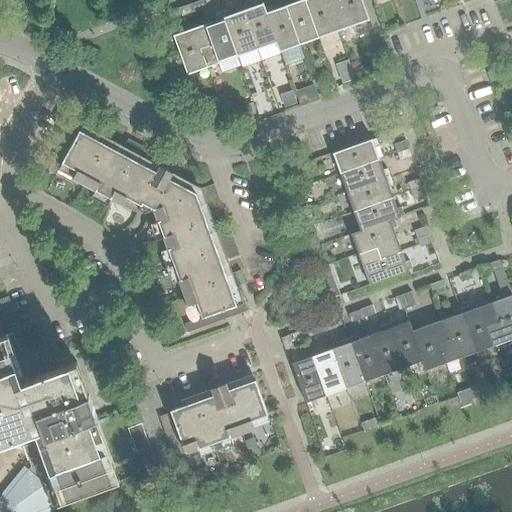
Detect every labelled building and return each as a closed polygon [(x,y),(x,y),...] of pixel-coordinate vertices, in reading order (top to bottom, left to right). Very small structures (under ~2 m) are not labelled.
[(204,5),(201,0),(192,0),(189,2),(192,10),(204,5)] [(251,6),(241,9),(255,49),(274,42),(262,8),(263,8),(261,2),(259,3),(257,0),(253,0),(249,2),(251,6)] [(293,0),(294,1),(283,4),(297,45),(317,38),(302,0),(293,0)] [(302,0),(317,38),(336,31),(329,12),(340,7),(337,0),(302,0)] [(337,0),(340,7),(329,12),(336,31),(369,20),(361,0),(337,0)] [(189,2),(177,6),(180,14),(192,10),(189,2)] [(262,8),(274,42),(277,52),(297,45),(283,4),(272,8),(271,5),(263,8),(262,8)] [(227,9),(220,12),(236,56),(255,49),(241,9),(229,13),(227,9)] [(210,43),(198,47),(205,67),(236,56),(220,12),(212,15),(213,19),(202,23),(210,43)] [(186,74),(205,67),(198,47),(210,43),(202,23),(180,31),(178,27),(171,29),(173,33),(171,33),(186,74)] [(314,84),(306,87),(312,102),(319,99),(314,84)] [(280,97),(284,108),(297,104),(293,93),(280,97)] [(230,110),(227,104),(221,106),(223,112),(223,113),(230,110)] [(53,124),(59,127),(61,128),(67,117),(59,113),(53,124)] [(109,140),(114,132),(102,126),(98,134),(109,140)] [(125,198),(141,206),(148,210),(152,209),(187,306),(195,303),(201,318),(184,324),(187,333),(246,311),(243,303),(236,306),(195,193),(194,193),(167,179),(171,172),(161,167),(157,173),(71,127),(47,171),(55,175),(61,163),(76,171),(72,178),(122,205),(125,198)] [(331,153),(338,173),(380,158),(376,147),(379,146),(377,139),(374,140),(373,138),(331,153)] [(145,159),(149,151),(127,139),(123,147),(145,159)] [(408,148),(405,139),(392,143),(396,152),(408,148)] [(396,152),(399,161),(411,157),(408,148),(396,152)] [(380,158),(338,173),(345,192),(390,177),(387,169),(384,170),(380,158)] [(352,211),(394,197),(389,185),(392,184),(390,177),(345,192),(352,211)] [(422,187),(419,179),(407,183),(410,192),(422,187)] [(212,185),(200,189),(209,213),(221,209),(212,185)] [(410,192),(413,200),(425,196),(422,187),(410,192)] [(302,195),(295,197),(298,205),(305,203),(302,195)] [(394,219),(394,220),(401,217),(401,214),(403,213),(401,206),(397,207),(394,197),(352,211),(359,230),(359,231),(394,219)] [(350,234),(357,254),(376,247),(380,258),(401,251),(393,227),(396,226),(394,220),(394,219),(359,231),(359,230),(350,234)] [(428,235),(425,226),(413,231),(416,239),(428,235)] [(238,255),(229,231),(217,235),(226,260),(238,255)] [(416,239),(419,247),(431,243),(428,235),(416,239)] [(368,285),(408,271),(408,269),(411,268),(408,260),(405,261),(401,251),(380,258),(376,247),(357,254),(368,285)] [(497,261),(479,268),(482,276),(501,269),(497,261)] [(313,271),(323,301),(339,296),(329,266),(313,271)] [(244,283),(240,271),(231,274),(236,286),(244,283)] [(457,276),(460,284),(472,280),(469,271),(457,276)] [(444,290),(441,282),(429,285),(432,294),(444,290)] [(406,307),(414,304),(410,293),(402,295),(406,307)] [(511,297),(511,295),(510,295),(508,296),(507,293),(500,295),(502,298),(490,302),(497,321),(486,326),(493,346),(511,339),(511,297)] [(402,295),(394,298),(398,310),(406,307),(402,295)] [(19,329),(17,324),(7,297),(0,299),(0,314),(7,333),(19,329)] [(466,307),(459,310),(474,353),(493,346),(486,326),(497,321),(490,302),(467,311),(466,307)] [(362,319),(374,315),(371,306),(359,310),(362,319)] [(359,310),(347,315),(350,323),(362,319),(359,310)] [(443,364),(474,353),(459,310),(451,312),(452,316),(440,320),(447,339),(436,343),(443,364)] [(324,333),(336,329),(332,320),(320,324),(324,333)] [(416,325),(410,327),(409,328),(421,362),(420,362),(423,371),(443,364),(436,343),(447,339),(440,320),(417,328),(416,325)] [(394,322),(386,325),(401,369),(420,362),(421,362),(409,328),(410,327),(408,321),(395,326),(394,322)] [(320,324),(309,329),(312,337),(324,333),(320,324)] [(379,332),(368,336),(382,376),(401,369),(386,325),(378,328),(379,332)] [(0,336),(0,444),(31,434),(39,456),(6,496),(6,497),(3,501),(3,507),(5,511),(34,511),(117,482),(94,419),(90,409),(85,395),(87,395),(83,383),(76,363),(24,381),(7,334),(0,336)] [(284,351),(292,348),(288,336),(280,339),(284,351)] [(356,336),(348,339),(363,382),(382,376),(368,336),(357,339),(356,336)] [(341,345),(330,349),(344,389),(363,382),(348,339),(340,342),(341,345)] [(317,350),(308,353),(324,396),(344,389),(330,349),(318,353),(317,350)] [(305,403),(324,396),(308,353),(301,356),(302,359),(291,363),(305,403)] [(170,413),(158,417),(171,452),(251,423),(250,420),(267,414),(254,380),(226,390),(224,383),(211,388),(213,395),(169,410),(170,413)] [(487,381),(456,393),(460,404),(491,392),(487,381)] [(412,396),(404,399),(409,414),(417,411),(412,396)] [(135,426),(143,423),(135,399),(126,402),(135,426)] [(374,418),(360,423),(363,431),(377,426),(374,418)] [(140,424),(127,429),(135,451),(149,447),(140,424)] [(159,467),(155,455),(138,461),(143,473),(159,467)] [(143,473),(138,461),(130,464),(134,476),(143,473)]
